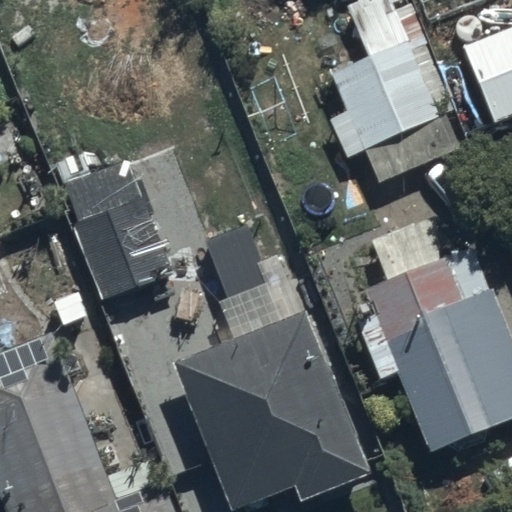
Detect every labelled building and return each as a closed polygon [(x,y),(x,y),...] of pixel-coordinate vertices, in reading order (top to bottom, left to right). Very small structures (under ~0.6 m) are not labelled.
[(366,68),(329,84),(382,205),(463,170),(445,126),(457,121),(403,0),(363,0),(367,9),(344,19),(366,68)] [(511,43),(463,63),(493,138),(511,130),(511,43)] [(130,170),(64,193),(78,235),(69,238),(95,314),(171,287),(130,170)] [(247,238),(204,254),(228,316),(271,300),(247,238)] [(476,270),(368,311),(428,468),(511,436),(511,353),(494,305),(490,307),(476,270)] [(307,328),(173,381),(224,511),(276,511),(294,505),(297,511),(320,511),(371,492),(307,328)] [(129,511),(114,511),(86,436),(91,434),(84,415),(79,417),(53,351),(0,370),(0,511),(167,511),(163,499),(129,511)]
